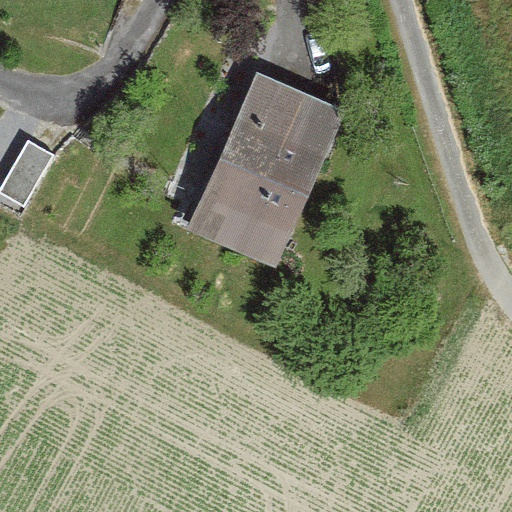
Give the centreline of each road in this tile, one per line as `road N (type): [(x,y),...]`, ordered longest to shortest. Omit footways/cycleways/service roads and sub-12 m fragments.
road 1 (unclassified): [(511,310),(456,178),(398,0)]
road 2 (track): [(161,0),(125,63),(86,96),(40,99),(0,80)]
